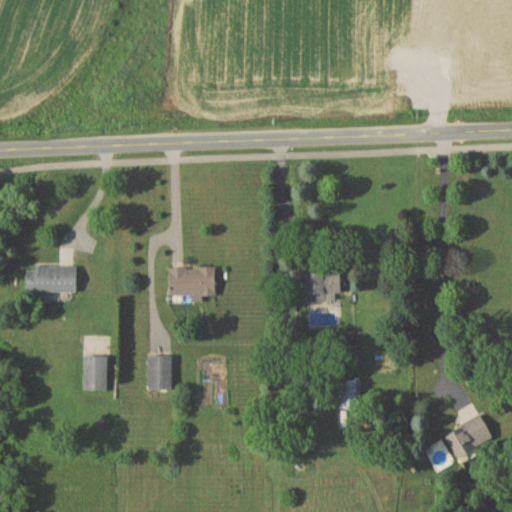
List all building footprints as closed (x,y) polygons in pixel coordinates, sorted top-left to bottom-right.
[(78,266),(28,266),(27,292),(78,292),(78,266)] [(194,296),(194,298),(217,298),(216,267),(170,267),(171,296),(194,296)] [(327,301),(326,294),(342,294),(342,272),(307,272),(308,301),(327,301)] [(85,391),(108,391),(108,355),(85,355),(85,391)] [(173,355),(149,355),(149,390),(173,390),(173,355)] [(340,380),(340,409),(362,409),(362,380),(340,380)] [(447,437),(463,460),(497,436),(480,413),(447,437)]
